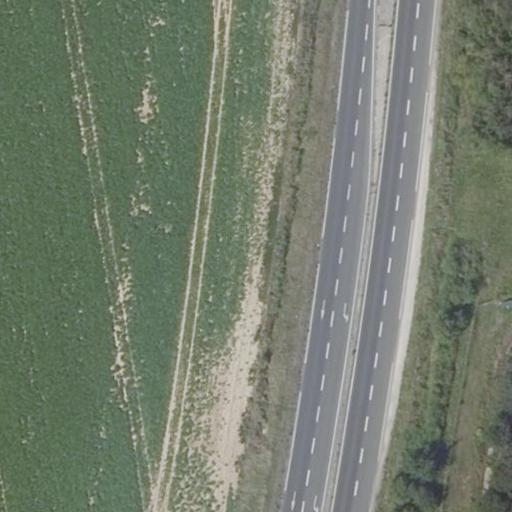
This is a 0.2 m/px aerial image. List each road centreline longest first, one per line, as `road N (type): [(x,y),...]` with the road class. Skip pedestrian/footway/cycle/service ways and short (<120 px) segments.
road 1 (primary): [(360,0),(340,264),(302,511)]
road 2 (primary): [(370,390),(419,0)]
road 3 (primary): [(346,511),(370,390)]
road 4 (tertiary): [(359,511),(370,390)]
